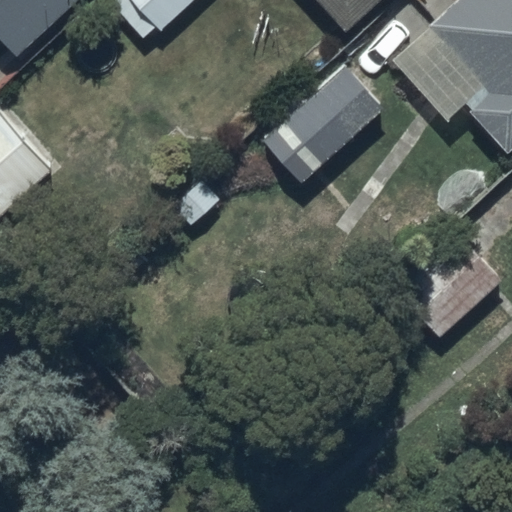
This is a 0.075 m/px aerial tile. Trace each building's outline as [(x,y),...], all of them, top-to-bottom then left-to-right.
[(78,0),(0,0),(0,38),(16,56),(78,0)] [(190,0),(110,0),(144,40),(190,0)] [(318,0),(347,31),(381,0),(318,0)] [(511,149),(511,0),(456,0),(391,60),(446,119),(463,103),(509,152),(511,149)] [(0,212),(51,169),(0,109),(0,212)] [(392,285),(438,337),(502,281),(456,228),(392,285)]
